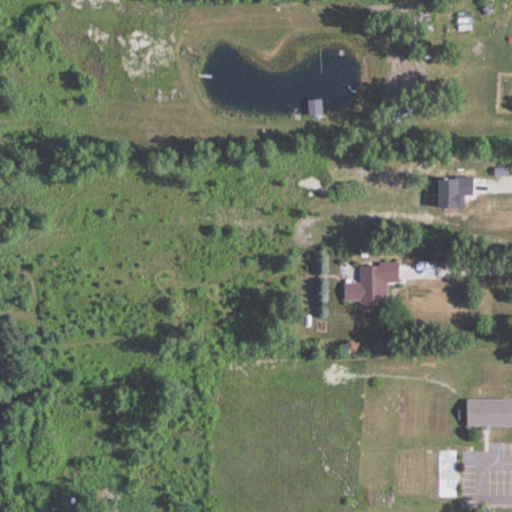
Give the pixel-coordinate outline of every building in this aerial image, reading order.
[(137,64),(137,89),(146,89),(146,64),(137,64)] [(321,102),(308,102),(308,115),(321,115),(321,102)] [(341,304),(385,304),(385,284),(395,284),(395,263),(357,263),(356,282),(341,282),(341,304)] [(511,399),(462,399),(462,427),(511,427),(511,399)] [(436,498),(456,498),(456,450),(436,450),(436,498)]
